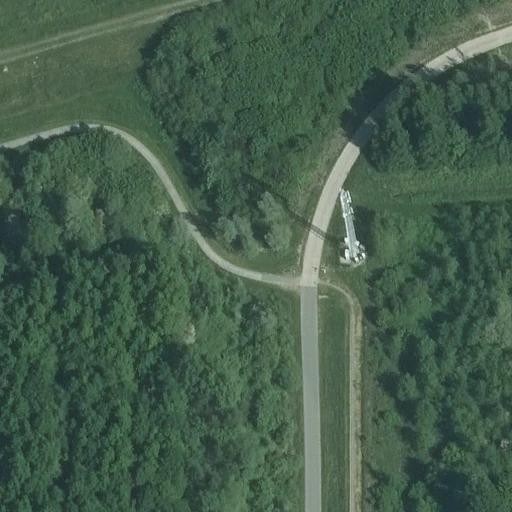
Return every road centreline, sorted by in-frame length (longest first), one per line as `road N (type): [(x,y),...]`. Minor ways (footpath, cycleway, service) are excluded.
road 1 (unclassified): [(511,33),(421,75),(359,137),(331,185),(307,281)]
road 2 (unclassified): [(310,511),(307,281)]
road 3 (track): [(322,211),(511,204)]
road 4 (track): [(511,168),(336,176)]
